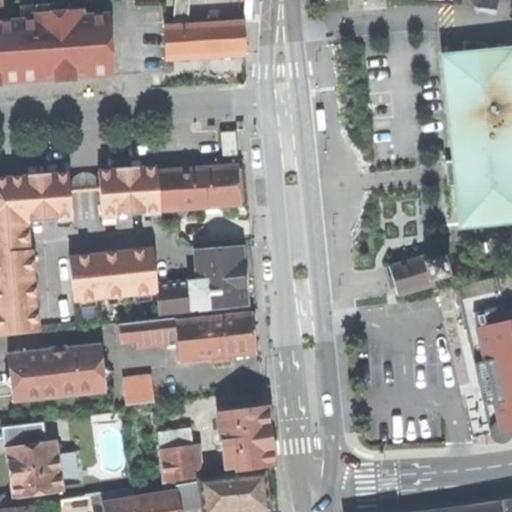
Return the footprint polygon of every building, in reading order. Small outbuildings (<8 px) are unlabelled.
[(187,20),(188,0),(174,0),(173,19),(187,20)] [(249,21),(253,21),(254,0),(245,0),(245,15),(245,21),(249,21)] [(464,0),(463,8),(495,15),(498,0),(464,0)] [(511,1),(505,0),(498,0),(495,15),(508,17),(511,1)] [(87,75),(113,73),(108,13),(82,15),(82,9),(33,13),(34,20),(0,22),(0,83),(87,77),(87,75)] [(242,22),(183,25),(184,58),(244,55),(243,37),(242,22)] [(166,59),(184,58),(183,25),(183,23),(164,24),(166,59)] [(461,226),(511,220),(511,70),(510,49),(443,56),(452,142),(461,226)] [(322,108),(318,109),(320,130),(328,129),(327,113),(326,108),(322,108)] [(224,154),(235,154),(235,133),(223,133),(224,154)] [(159,210),(159,209),(157,170),(156,166),(98,170),(101,215),(159,210)] [(237,166),(176,170),(179,208),(239,204),(238,185),(237,166)] [(159,209),(179,208),(176,170),(176,169),(157,170),(159,209)] [(28,220),(71,217),(68,173),(0,177),(0,334),(37,332),(32,250),(28,251),(26,223),(29,223),(28,220)] [(74,300),(157,291),(156,286),(152,248),(70,257),(74,300)] [(192,310),(244,304),(242,285),(244,285),(243,276),(242,267),(240,267),(238,248),(197,253),(200,281),(189,282),(192,310)] [(390,266),(398,295),(435,284),(433,279),(450,274),(444,255),(428,260),(427,255),(390,266)] [(485,433),(511,428),(511,270),(457,281),(477,388),(485,433)] [(192,312),(192,310),(189,282),(156,286),(157,291),(160,315),(192,312)] [(179,360),(254,353),(252,330),(250,313),(175,320),(179,360)] [(167,335),(166,318),(119,322),(121,339),(167,335)] [(10,386),(11,393),(29,391),(87,386),(105,384),(104,377),(109,371),(103,367),(101,345),(66,348),(66,346),(50,348),(50,351),(8,355),(10,376),(5,382),(10,386)] [(127,384),(130,404),(155,401),(152,381),(127,384)] [(105,392),(105,384),(87,386),(88,393),(105,392)] [(30,400),(29,391),(11,393),(12,401),(30,400)] [(236,471),(271,468),(268,438),(265,412),(259,408),(218,412),(224,467),(235,466),(236,471)] [(159,431),(161,448),(190,445),(188,428),(159,431)] [(17,441),(17,447),(35,444),(34,439),(17,441)] [(14,496),(61,489),(54,442),(35,444),(17,447),(7,449),(10,472),(14,496)] [(161,448),(165,483),(169,482),(174,482),(200,479),(197,444),(190,445),(161,448)] [(84,495),(93,494),(99,493),(96,472),(95,466),(81,468),(83,485),(84,495)] [(96,472),(99,493),(112,491),(110,480),(109,470),(96,472)] [(266,491),(264,472),(197,481),(201,508),(201,511),(252,511),(269,510),(266,491)] [(110,480),(112,491),(130,489),(128,477),(110,480)] [(178,511),(201,508),(197,481),(175,484),(176,492),(178,511)] [(159,484),(161,494),(170,493),(169,482),(165,483),(159,484)] [(69,497),(84,495),(83,485),(67,487),(69,497)] [(92,504),(102,502),(131,498),(130,489),(112,491),(99,493),(93,494),(94,499),(91,499),(92,504)] [(178,511),(176,492),(170,493),(161,494),(131,498),(102,502),(103,511),(178,511)] [(511,511),(511,501),(502,503),(503,511),(511,511)] [(503,511),(502,503),(437,511),(436,511),(503,511)]
